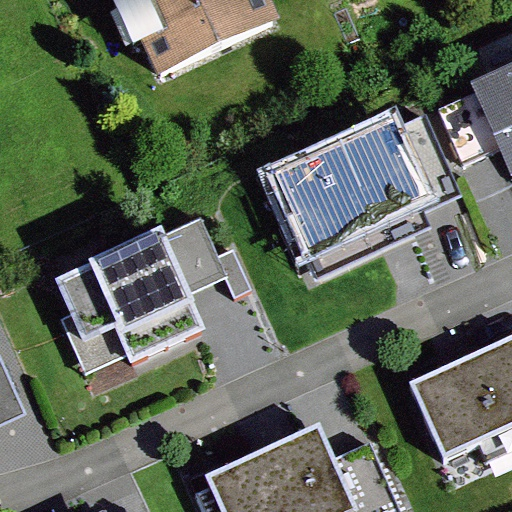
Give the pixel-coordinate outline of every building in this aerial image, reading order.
[(120,0),(152,79),(260,35),(245,0),(120,0)] [(511,87),(478,102),(511,179),(511,87)] [(426,234),(419,217),(453,202),(423,131),(280,191),(317,279),(426,234)] [(132,379),(207,346),(188,303),(227,285),(202,229),(55,294),(69,324),(61,328),(85,382),(126,365),(132,379)] [(457,483),(511,457),(511,350),(415,396),(457,483)] [(0,442),(21,433),(0,386),(0,442)] [(207,511),(347,511),(319,445),(201,496),(207,511)]
